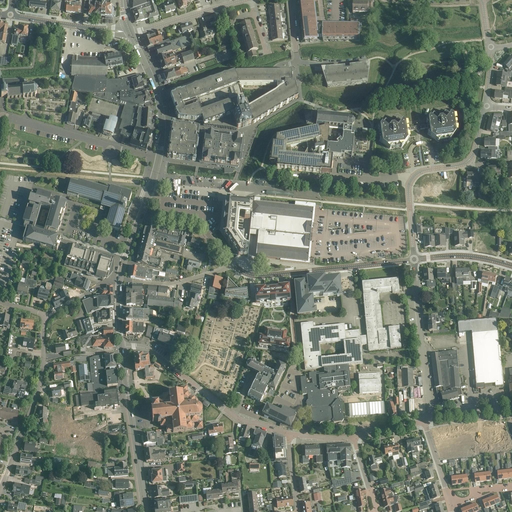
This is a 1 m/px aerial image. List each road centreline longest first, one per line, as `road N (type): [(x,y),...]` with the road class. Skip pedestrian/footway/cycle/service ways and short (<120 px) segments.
road 1 (residential): [(0,490),(35,399),(43,314)]
road 2 (secondary): [(144,511),(120,347)]
road 3 (residential): [(158,158),(0,117)]
road 4 (residential): [(254,276),(414,259)]
road 5 (residential): [(414,259),(430,418)]
road 6 (residential): [(266,170),(414,175)]
road 7 (residential): [(120,347),(153,352),(234,416)]
road 8 (residential): [(291,0),(296,62),(365,61)]
road 9 (secondary): [(158,158),(157,96),(129,34)]
road 10 (residential): [(118,281),(171,284),(236,266)]
road 11 (residential): [(129,34),(10,16)]
